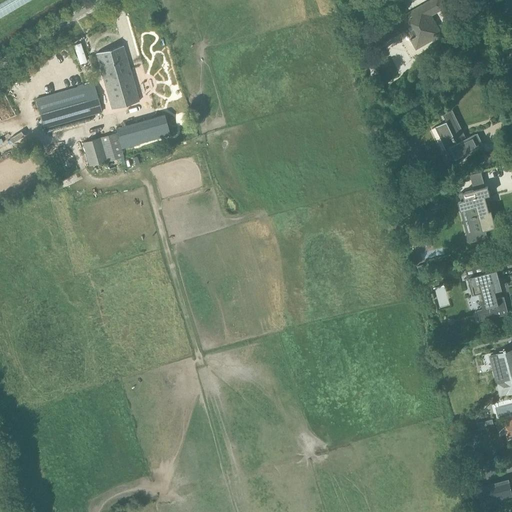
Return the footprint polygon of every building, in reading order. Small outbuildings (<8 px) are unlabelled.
[(431,15),(446,6),(442,0),(429,0),(379,29),(386,40),(406,29),(415,46),(426,41),(427,42),(442,34),(431,15)] [(122,46),(96,53),(111,109),(138,101),(122,46)] [(44,128),(101,112),(93,83),(36,99),(44,128)] [(442,114),(445,122),(435,127),(436,128),(452,161),(482,145),(476,133),(466,138),(463,131),(461,132),(450,110),(442,114)] [(121,149),(133,145),(156,139),(170,135),(165,120),(166,120),(164,114),(116,128),(117,132),(121,149)] [(117,132),(100,137),(82,142),(88,166),(107,161),(114,160),(124,157),(123,153),(134,150),(133,145),(121,149),(117,132)] [(470,175),(471,182),(483,179),(481,172),(470,175)] [(474,190),(459,194),(459,195),(462,194),(463,200),(462,201),(463,202),(464,202),(472,234),(480,231),(481,236),(483,236),(482,231),(493,228),(485,197),(487,196),(490,195),(488,186),(485,187),(474,190)] [(507,314),(503,297),(496,298),(494,290),(499,288),(497,279),(498,279),(496,271),(471,277),(473,284),(470,285),(473,296),(478,294),(482,309),(477,310),(480,321),(507,314)] [(511,349),(509,350),(509,348),(499,351),(500,353),(490,355),(500,394),(511,390),(511,349)] [(503,423),(506,438),(511,436),(511,419),(507,421),(507,422),(503,423)] [(473,474),(463,477),(471,507),(472,506),(473,511),(487,511),(485,503),(511,495),(511,494),(508,480),(477,488),(473,474)]
